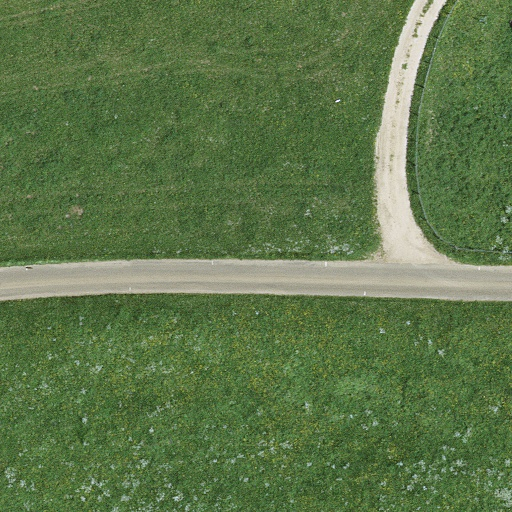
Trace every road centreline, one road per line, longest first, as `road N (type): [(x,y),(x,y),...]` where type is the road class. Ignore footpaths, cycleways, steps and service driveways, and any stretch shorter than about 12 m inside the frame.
road 1 (unclassified): [(511,282),(113,276),(0,285)]
road 2 (track): [(448,0),(391,140),(399,282)]
